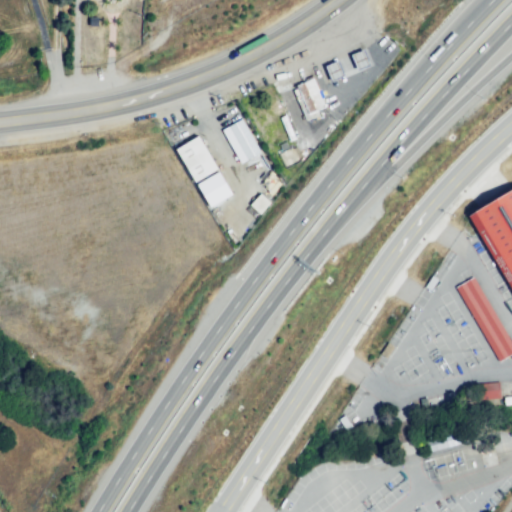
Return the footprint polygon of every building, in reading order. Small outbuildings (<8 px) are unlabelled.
[(153,2),(172,0),(192,0),(192,11),(154,15),(153,2)] [(129,10),(137,10),(140,46),(132,46),(129,10)] [(216,43),(215,25),(233,24),(232,11),(205,13),(205,22),(194,23),(195,44),(216,43)] [(352,54),(358,68),(369,64),(362,49),(352,54)] [(295,86),(316,80),(325,112),(304,118),(295,86)] [(221,129),(239,163),(259,153),(241,118),(221,129)] [(216,172),(195,184),(176,152),(196,139),(216,172)] [(511,275),(511,190),(475,212),(511,275)] [(248,205),(258,213),(269,202),(259,193),(248,205)] [(456,286),(495,362),(511,353),(511,349),(474,276),(456,286)] [(478,399),(499,398),(499,382),(478,383),(478,399)]
